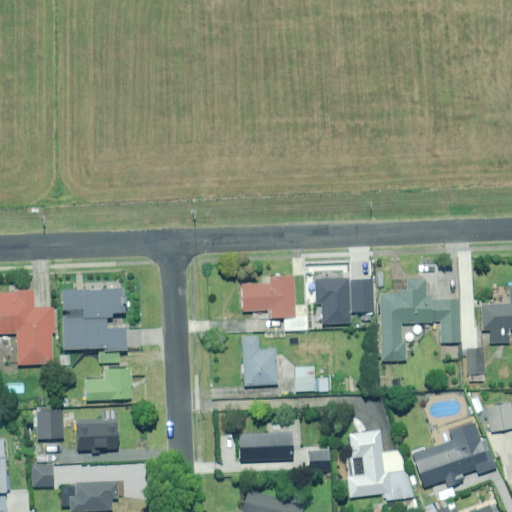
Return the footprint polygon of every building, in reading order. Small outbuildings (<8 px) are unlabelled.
[(297,316),(294,276),(269,277),(270,283),(241,284),(243,311),(268,310),(268,318),(284,317),(285,331),(308,329),(307,315),(297,316)] [(426,300),(425,279),(407,280),(408,293),(380,294),(383,361),(407,360),(407,348),(403,348),(402,324),(441,322),(442,342),(463,342),(461,299),(426,300)] [(503,303),(503,292),(493,292),(493,303),(481,303),(481,329),(491,329),(491,343),(510,343),(510,328),(511,328),(511,288),(510,289),(510,303),(503,303)] [(125,334),(124,290),(62,289),(62,348),(125,349),(125,334)] [(35,308),(35,292),(0,293),(0,333),(17,333),(18,364),(53,363),(52,331),(55,331),(54,307),(35,308)] [(259,349),(258,336),(242,336),(244,385),(277,384),(276,349),(259,349)] [(486,381),(485,347),(467,348),(469,381),(486,381)] [(72,354),(62,353),(61,364),(72,365),(72,354)] [(120,354),(100,354),(100,362),(120,363),(120,354)] [(316,367),(296,367),(296,391),(329,391),(329,378),(316,378),(316,367)] [(132,401),(132,368),(105,368),(105,380),(85,379),(85,400),(132,401)] [(511,427),(511,408),(511,402),(488,407),(492,431),(511,427)] [(64,408),(38,409),(38,438),(64,438),(64,408)] [(77,420),(77,449),(91,449),(91,452),(102,452),(102,449),(118,449),(117,419),(77,420)] [(485,451),(475,422),(450,430),(453,441),(414,453),(425,486),(446,480),(448,486),(465,480),(463,474),(477,469),(479,473),(496,467),(490,449),(485,451)] [(294,459),(293,431),(240,431),(240,460),(294,459)] [(364,456),(365,467),(359,475),(349,477),(351,497),(387,493),(387,500),(410,497),(407,471),(386,473),(381,431),(350,434),(353,458),(364,456)] [(53,464),(32,464),(33,486),(54,486),(53,464)] [(77,495),(69,495),(69,511),(73,511),(122,510),(121,480),(76,481),(77,495)] [(302,511),(305,503),(247,491),(242,511),(302,511)] [(437,511),(433,503),(422,510),(422,511),(437,511)]
